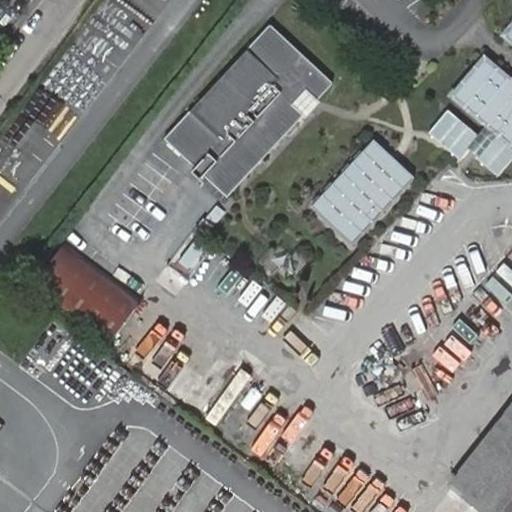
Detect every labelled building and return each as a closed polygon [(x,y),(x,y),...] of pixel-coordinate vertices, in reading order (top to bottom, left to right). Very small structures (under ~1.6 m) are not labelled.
[(229,194),(335,80),(275,23),(274,22),(273,22),(272,23),(251,46),(168,136),(229,194)] [(511,29),(507,36),(511,39),(511,80),(487,59),(455,96),(511,144),(511,29)] [(374,139),(314,209),(356,245),(417,176),(374,139)] [(159,140),(149,151),(170,170),(180,159),(159,140)] [(444,218),(466,195),(444,175),(422,198),(444,218)] [(137,299),(62,243),(31,287),(105,343),(137,299)] [(150,297),(144,317),(162,323),(168,302),(150,297)] [(121,327),(104,353),(147,382),(165,357),(121,327)] [(511,511),(511,410),(451,488),(481,511),(511,511)]
